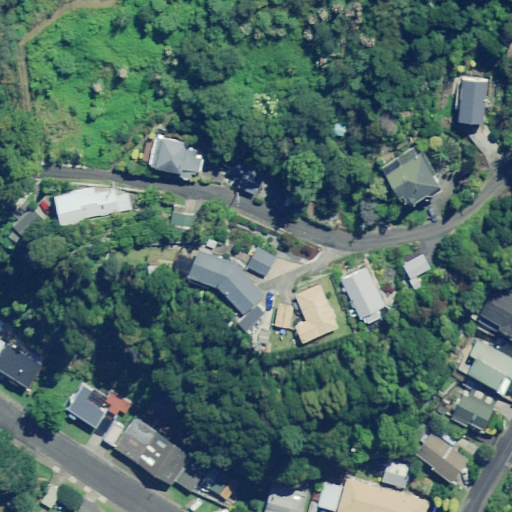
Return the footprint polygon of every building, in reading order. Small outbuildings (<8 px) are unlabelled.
[(488,81),(463,79),(460,120),(484,122),(488,81)] [(335,123),(333,133),(344,135),(346,124),(335,123)] [(186,143),(159,137),(153,165),(181,172),(181,168),(199,172),(204,152),(185,148),(186,143)] [(436,170),(424,151),(387,173),(406,204),(425,192),(427,195),(442,186),(434,171),(436,170)] [(261,170),(239,160),(235,170),(240,172),(235,185),(256,195),(260,185),(255,183),(261,170)] [(115,188),(95,192),(94,187),(55,195),(61,224),(120,212),(115,188)] [(128,193),(118,195),(122,211),(131,209),(128,193)] [(184,215),(184,207),(174,206),(172,235),(202,236),(203,216),(184,215)] [(46,224),(32,208),(14,223),(27,240),(46,224)] [(276,256),(257,246),(247,266),(266,276),(276,256)] [(266,295),(233,261),(201,248),(188,274),(220,288),(246,315),(266,295)] [(430,268),(423,254),(405,264),(411,277),(430,268)] [(385,305),(366,266),(341,278),(363,325),(380,317),(376,309),(385,305)] [(334,319),(337,318),(333,308),(330,309),(321,284),(297,294),(307,320),(297,325),(303,341),(338,327),(334,319)] [(511,294),(495,285),(481,312),(511,328),(511,294)] [(293,307),(278,305),(275,326),(290,328),(293,307)] [(272,327),(259,325),(256,337),(269,340),(272,327)] [(5,344),(0,339),(0,367),(28,386),(45,360),(10,337),(5,344)] [(456,366),(468,372),(504,391),(511,395),(511,381),(510,380),(511,376),(511,345),(503,340),(499,348),(479,337),(472,350),(466,347),(456,366)] [(108,397),(83,382),(67,408),(96,426),(106,410),(116,415),(119,410),(125,414),(132,403),(112,391),(108,397)] [(492,399),(467,387),(453,414),(483,429),(496,402),(492,399)] [(134,456),(172,482),(191,453),(135,416),(126,430),(143,442),(134,456)] [(124,430),(115,424),(105,438),(113,445),(124,430)] [(459,439),(445,428),(438,437),(432,433),(417,453),(452,480),(468,460),(452,447),(459,439)] [(209,464),(194,455),(177,481),(192,490),(209,464)] [(410,468),(382,461),(377,481),(405,488),(410,468)] [(239,481),(229,475),(219,492),(229,498),(239,481)] [(344,487),(325,481),(318,505),(337,510),(342,511),(426,511),(430,502),(347,477),(344,487)] [(302,511),(308,489),(272,481),(264,511),(302,511)] [(48,484),(39,501),(51,507),(60,491),(48,484)] [(315,511),(318,503),(310,500),(306,511),(315,511)]
